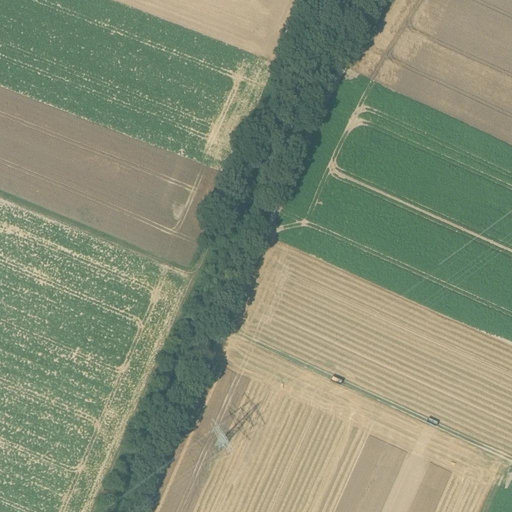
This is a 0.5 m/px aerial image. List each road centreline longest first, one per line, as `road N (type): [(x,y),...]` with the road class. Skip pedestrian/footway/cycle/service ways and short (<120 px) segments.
road 1 (track): [(94,511),(198,260),(0,185)]
road 2 (track): [(511,458),(353,380),(224,331)]
road 3 (unknown): [(198,260),(330,0)]
